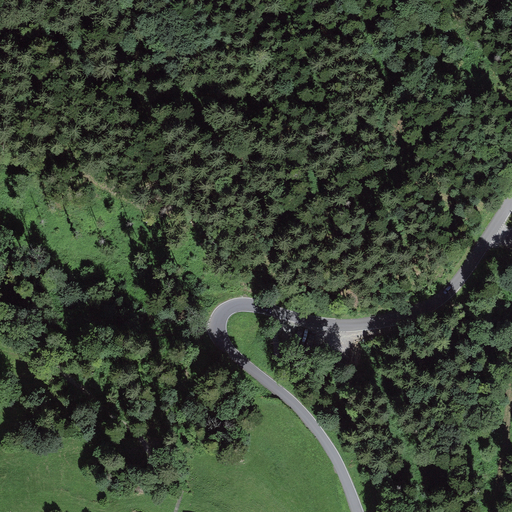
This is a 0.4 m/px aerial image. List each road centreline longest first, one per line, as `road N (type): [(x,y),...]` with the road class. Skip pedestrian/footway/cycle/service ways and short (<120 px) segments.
road 1 (tertiary): [(357,511),(329,446),(223,346),(217,317),(239,304),(334,325),(412,312),(449,290),(511,199)]
road 2 (track): [(34,343),(216,323)]
